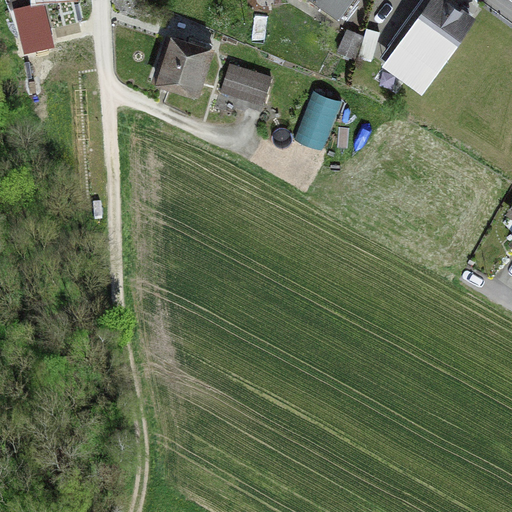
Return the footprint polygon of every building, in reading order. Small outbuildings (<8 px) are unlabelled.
[(310,0),(336,19),(349,0),(310,0)] [(467,20),(439,0),(419,0),(410,14),(418,20),(399,45),(415,57),(402,74),(419,86),(467,20)] [(23,51),(49,44),(39,5),(14,11),(23,51)] [(370,57),(377,33),(365,29),(358,53),(370,57)] [(351,59),(360,36),(345,30),(336,53),(351,59)] [(154,79),(194,92),(209,45),(193,39),(191,47),(167,39),(154,79)] [(219,92),(260,105),(269,78),(228,64),(219,92)]
